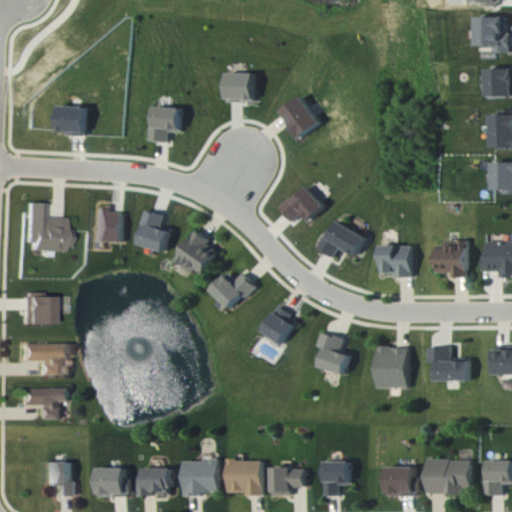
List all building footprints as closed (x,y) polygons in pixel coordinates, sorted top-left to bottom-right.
[(511,19),(485,20),(486,50),(502,49),(502,55),(511,55),(511,19)] [(511,99),(511,71),(496,71),(496,100),(511,99)] [(260,76),(230,76),(229,103),(260,103),(260,76)] [(326,128),(309,101),(287,114),(303,142),(326,128)] [(93,110),(66,109),(65,135),(92,137),(93,110)] [(187,135),(188,111),(161,110),(161,128),(155,128),(154,144),(175,144),(175,134),(187,135)] [(498,117),(497,151),(511,151),(511,112),(505,113),(505,117),(498,117)] [(511,165),(498,165),(497,194),(511,193),(511,165)] [(298,223),(305,216),(313,224),(331,207),(312,188),(298,201),(296,198),(284,208),(298,223)] [(23,251),(60,252),(60,218),(40,218),(40,204),(24,204),(23,251)] [(129,214),(116,213),(116,210),(94,209),(93,250),(102,250),(102,242),(128,243),(129,214)] [(172,252),(176,232),(168,230),(171,216),(150,212),(147,226),(150,227),(146,247),(172,252)] [(372,239),(343,222),(334,238),(330,236),(323,249),(339,259),(345,248),(361,257),(372,239)] [(217,241),(202,231),(181,261),(207,279),(224,253),(213,246),(217,241)] [(511,243),(490,244),(490,258),(486,258),(486,272),(504,272),(504,277),(511,277),(511,243)] [(455,279),(472,279),(471,244),(442,244),(443,274),(455,274),(455,279)] [(418,247),(387,246),(386,274),(400,274),(400,278),(418,278),(418,247)] [(241,283),(233,275),(217,290),(237,311),(262,287),(250,274),(241,283)] [(21,325),(50,324),(49,297),(39,297),(39,293),(20,293),(21,325)] [(303,319),(285,308),(270,333),(287,344),(303,319)] [(356,356),(346,353),(350,340),(327,334),(323,348),(331,350),(326,369),(351,376),(356,356)] [(65,376),(65,359),(73,358),(73,344),(20,345),(20,361),(37,361),(38,376),(65,376)] [(414,348),(383,348),(384,390),(415,389),(414,348)] [(476,382),(475,361),(457,361),(457,348),(433,349),(434,363),(443,363),(443,382),(476,382)] [(511,375),(511,349),(496,350),(496,366),(500,366),(501,376),(511,375)] [(38,406),(38,420),(65,421),(65,403),(73,403),(74,390),(20,389),(20,406),(38,406)] [(224,495),(223,461),(188,462),(188,496),(224,495)] [(267,461),(232,462),(233,494),(251,493),(252,497),(268,497),(267,461)] [(476,461),(432,462),(433,496),(468,495),(468,490),(477,490),(476,461)] [(511,461),(493,462),(493,482),(488,482),(487,497),(507,497),(507,486),(511,486),(511,461)] [(357,486),(356,462),(331,463),(331,497),(346,497),(346,486),(357,486)] [(49,487),(59,487),(59,498),(78,498),(78,483),(74,483),(74,463),(49,464),(49,487)] [(392,469),(393,496),(421,495),(420,468),(392,469)] [(129,469),(102,470),(102,497),(130,497),(129,469)] [(311,489),(311,470),(278,469),(277,496),(297,497),(297,489),(311,489)] [(148,470),(148,480),(142,480),(143,497),(171,496),(171,490),(177,490),(177,470),(148,470)]
